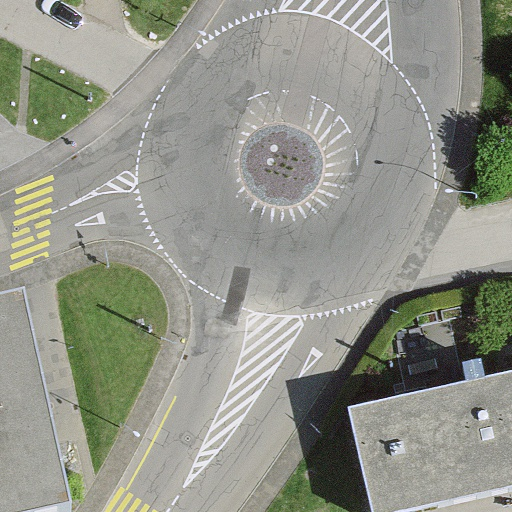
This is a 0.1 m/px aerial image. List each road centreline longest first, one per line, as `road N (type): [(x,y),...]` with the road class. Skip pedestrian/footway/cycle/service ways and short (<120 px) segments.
road 1 (trunk): [(436,511),(477,0)]
road 2 (residential): [(279,263),(334,254),(376,218),(390,189),(390,126),(353,75),(325,59)]
road 3 (residential): [(279,263),(268,342),(167,511)]
road 4 (residential): [(325,59),(256,58),(225,74),(186,134),(184,171)]
road 5 (residential): [(184,171),(127,180),(0,230)]
road 6 (residential): [(184,171),(194,205),(215,234),(279,263)]
